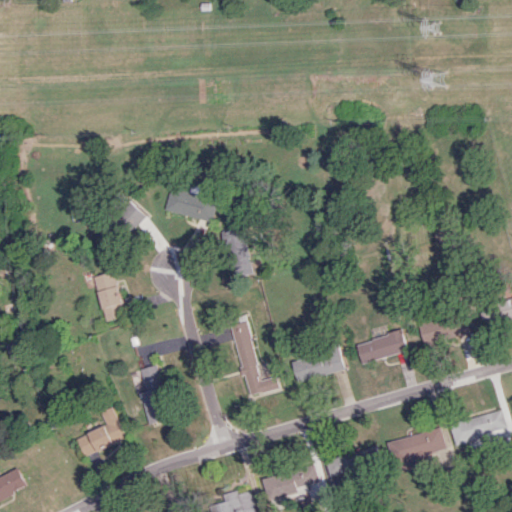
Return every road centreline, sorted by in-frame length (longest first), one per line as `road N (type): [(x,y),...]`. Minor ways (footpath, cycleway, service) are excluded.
road 1 (residential): [(77,511),(223,444),(511,361)]
road 2 (residential): [(223,444),(172,263)]
